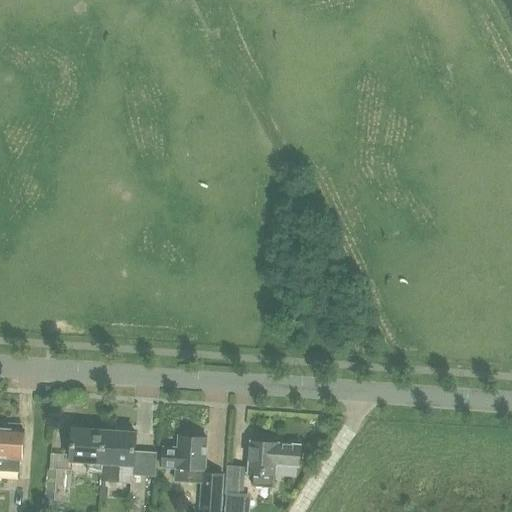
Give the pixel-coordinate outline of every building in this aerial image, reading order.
[(0,470),(20,472),(21,458),(23,429),(13,428),(14,423),(0,422),(0,470)] [(70,460),(88,461),(87,471),(101,473),(102,473),(106,430),(73,428),(70,460)] [(119,482),(120,463),(133,464),(135,432),(106,430),(102,473),(101,473),(101,481),(119,482)] [(212,473),(212,468),(205,468),(207,438),(204,438),(203,434),(185,433),(183,436),(179,436),(178,447),(163,446),(161,468),(177,470),(176,481),(201,483),(199,511),(221,511),(224,474),(212,473)] [(299,466),(301,445),(277,443),(251,441),(248,472),(253,473),(252,486),(274,487),(276,464),(299,466)] [(72,469),(56,469),(54,500),(69,501),(72,469)] [(128,511),(143,511),(146,476),(131,475),(128,511)] [(224,511),(248,511),(251,493),(226,491),(224,511)]
